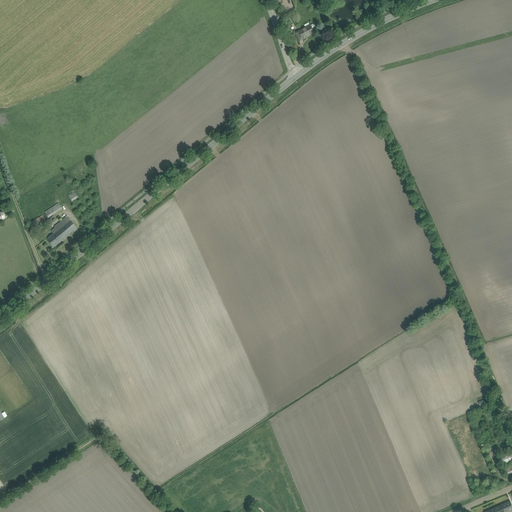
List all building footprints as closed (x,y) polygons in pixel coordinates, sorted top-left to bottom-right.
[(310,25),(299,30),(295,33),(299,41),(314,33),(312,29),(314,28),(314,26),(314,25),(312,24),(310,25)] [(70,194),(68,195),(72,201),(78,197),(74,190),(69,193),(70,194)] [(45,212),(48,217),(62,208),(59,203),(45,212)] [(43,215),(35,220),(37,224),(45,219),(43,215)] [(47,240),(50,243),(53,247),(77,228),(67,216),(54,227),(55,228),(51,231),(53,234),(47,240)] [(493,423),(493,424),(490,425),(498,444),(501,443),(505,442),(504,441),(508,440),(500,421),(497,422),(493,423)] [(511,453),(501,457),(503,464),(511,460),(511,453)] [(502,505),(505,511),(511,511),(511,504),(511,501),(502,505)]
